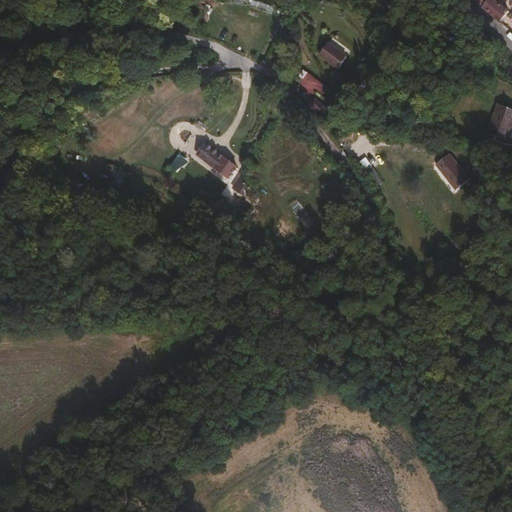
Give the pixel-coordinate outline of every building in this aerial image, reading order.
[(497,2),(494,0),(488,0),(482,8),(498,21),(508,11),(497,2)] [(350,59),(332,47),(324,59),(329,63),(331,60),(343,68),(350,59)] [(327,90),(306,71),(300,78),(320,98),(327,90)] [(499,138),(510,110),(490,102),(479,130),(499,138)] [(330,120),(324,111),(319,118),(325,127),(330,120)] [(236,169),(208,146),(202,153),(218,167),(215,171),(228,181),(236,169)] [(466,178),(446,154),(437,162),(446,173),(443,176),(454,188),(466,178)] [(446,173),(437,162),(433,165),(443,176),(446,173)]
